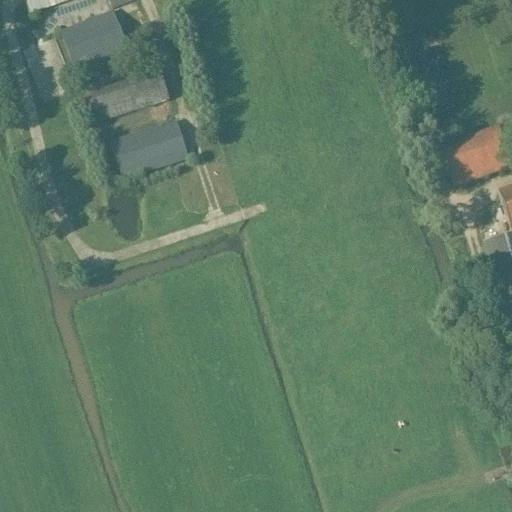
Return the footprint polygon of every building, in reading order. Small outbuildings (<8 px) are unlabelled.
[(23,0),(30,17),(78,0),(104,0),(105,1),(108,0),(112,11),(138,2),(136,0),(23,0)] [(76,75),(128,56),(113,15),(60,34),(76,75)] [(122,181),(188,161),(177,125),(111,145),(122,181)] [(454,190),(511,170),(511,169),(499,130),(440,150),(454,190)] [(511,191),(500,195),(511,234),(511,191)] [(511,235),(481,246),(482,246),(507,330),(511,328),(511,235)]
